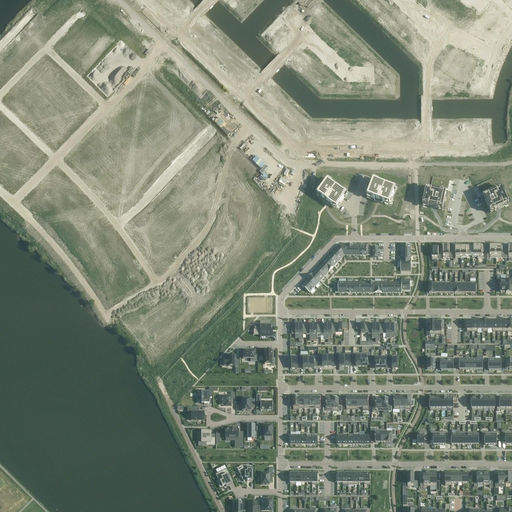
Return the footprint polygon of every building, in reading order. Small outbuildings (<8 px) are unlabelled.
[(167,0),(163,4),(163,5),(167,9),(169,6),(171,8),(176,3),(172,0),(167,0)] [(231,0),(230,0),(227,4),(235,11),(241,5),(237,1),(235,3),(231,0)] [(385,0),(381,0),(376,5),(380,9),(379,11),(381,14),(385,9),(383,7),(387,2),(385,0)] [(422,1),(418,5),(424,10),(428,6),(424,2),(422,1)] [(177,14),(175,16),(179,21),(186,13),(180,7),(175,12),(177,14)] [(438,7),(434,15),(439,18),(443,9),(438,7)] [(392,8),(384,15),(389,21),(397,13),(392,8)] [(443,9),(439,18),(443,20),(447,12),(443,9)] [(447,12),(443,20),(448,22),(452,14),(447,12)] [(397,13),(389,21),(395,26),(402,18),(397,13)] [(503,13),(500,18),(508,22),(511,18),(503,13)] [(320,19),(314,24),(317,28),(318,27),(322,31),(327,26),(325,24),(328,20),(321,14),(318,17),(320,19)] [(452,14),(448,22),(454,25),(458,17),(452,14)] [(458,17),(454,25),(460,28),(464,20),(458,17)] [(500,18),(498,22),(505,27),(508,22),(500,18)] [(464,20),(460,28),(464,30),(468,22),(464,20)] [(401,24),(397,29),(399,31),(401,29),(405,34),(412,26),(408,22),(403,27),(401,24)] [(468,22),(464,30),(469,32),(473,24),(468,22)] [(498,22),(495,27),(503,31),(505,27),(498,22)] [(473,24),(469,32),(473,34),(477,26),(473,24)] [(412,26),(405,34),(410,38),(408,40),(410,42),(415,37),(412,35),(417,31),(412,26)] [(495,27),(493,31),(500,36),(503,31),(495,27)] [(199,28),(191,36),(196,40),(201,35),(203,37),(208,32),(206,30),(203,32),(199,28)] [(490,35),(492,37),(498,40),(500,36),(493,31),(490,35)] [(485,33),(482,39),(489,42),(492,37),(490,35),(485,33)] [(209,40),(205,44),(209,48),(216,41),(212,37),(213,36),(211,34),(207,38),(209,40)] [(416,39),(412,44),(414,46),(416,44),(421,49),(429,40),(424,36),(419,41),(416,39)] [(492,37),(489,42),(495,45),(498,40),(492,37)] [(216,41),(209,48),(212,52),(219,44),(216,41)] [(219,44),(212,52),(215,55),(222,47),(220,44),(219,44)] [(222,47),(215,55),(218,57),(225,50),(222,47)] [(225,50),(218,57),(222,61),(229,53),(225,50)] [(229,53),(222,61),(225,64),(233,57),(232,57),(229,53)] [(233,57),(225,64),(228,67),(235,59),(233,57)] [(235,59),(228,67),(231,70),(238,62),(235,59)] [(313,63),(304,72),(307,74),(310,72),(314,76),(325,65),(320,61),(315,65),(313,63)] [(238,62),(231,70),(235,73),(237,71),(239,73),(241,71),(246,66),(244,64),(242,66),(238,62)] [(245,77),(239,82),(244,87),(252,79),(247,74),(249,73),(247,70),(242,75),(245,77)] [(264,96),(259,102),(263,106),(271,98),(267,93),(269,92),(266,90),(262,94),(264,96)] [(271,98),(263,106),(268,110),(273,105),(275,107),(280,102),(277,100),(276,102),(271,98)] [(279,112),(274,116),(279,121),(286,113),(282,109),(283,107),(281,105),(277,110),(279,112)] [(286,113),(279,121),(283,125),(288,120),(290,122),(294,118),(292,116),(290,117),(286,113)] [(296,119),(288,127),(294,132),(301,125),(296,119)] [(301,125),(294,132),(299,138),(307,130),(301,125)] [(338,128),(338,136),(341,136),(341,139),(346,139),(346,130),(341,130),(341,128),(338,128)] [(376,130),(376,139),(381,139),(381,136),(384,136),(384,134),(384,128),(381,128),(381,130),(376,130)] [(387,129),(387,136),(390,136),(390,142),(396,142),(396,132),(390,132),(390,129),(387,129)] [(396,132),(396,142),(402,142),(402,136),(405,136),(405,129),(402,129),(402,132),(396,132)] [(406,129),(406,136),(410,136),(410,143),(416,143),(416,132),(410,132),(410,129),(406,129)] [(448,184),(449,180),(433,177),(432,181),(432,183),(431,186),(447,189),(447,186),(448,184)] [(496,187),(495,184),(494,182),(492,179),(478,186),(479,189),(480,191),(482,194),(496,187)] [(382,204),(383,202),(390,205),(396,189),(374,180),(368,197),(379,201),(379,202),(382,204)] [(318,195),(324,199),(323,201),(326,203),(327,201),(337,208),(347,194),(328,181),(318,195)] [(426,188),(423,206),(437,209),(443,210),(446,192),(426,188)] [(497,195),(479,203),(486,219),(505,211),(497,195)] [(335,250),(343,257),(344,256),(346,256),(346,245),(340,245),(335,250)] [(400,254),(411,254),(411,245),(400,245),(400,254)] [(443,245),(443,256),(449,256),(449,259),(453,259),(453,253),(450,253),(450,246),(446,246),(446,245),(443,245)] [(487,253),(487,259),(496,259),(496,245),(490,245),(490,253),(487,253)] [(496,245),(496,259),(505,259),(505,253),(502,253),(502,246),(499,246),(499,245),(496,245)] [(438,247),(431,247),(431,251),(432,252),(432,260),(441,260),(441,253),(438,253),(438,247)] [(331,255),(339,262),(343,257),(335,250),(331,255)] [(334,267),(339,262),(331,255),(326,260),(334,267)] [(334,267),(326,260),(321,265),(329,272),(334,267)] [(329,272),(321,265),(317,270),(325,277),(329,272)] [(312,274),(320,282),(325,277),(317,270),(312,274)] [(307,280),(315,287),(320,282),(312,274),(307,280)] [(497,278),(497,285),(500,285),(500,292),(506,292),(506,279),(501,279),(501,278),(497,278)] [(315,287),(307,280),(302,286),(309,293),(315,287)] [(411,291),(411,280),(402,280),(402,282),(402,293),(402,291),(411,291)] [(339,291),(339,293),(347,293),(347,282),(339,282),(339,284),(339,287),(339,289),(339,291)] [(267,337),(272,337),(272,326),(270,326),(270,322),(263,322),(260,322),(260,327),(253,327),(253,335),(259,335),(267,335),(267,337)] [(435,322),(435,335),(436,335),(441,335),(441,336),(445,336),(445,329),(441,329),(441,322),(436,322),(435,322)] [(335,324),(335,333),(343,333),(343,330),(347,330),(347,324),(342,324),(339,324),(335,324)] [(361,324),(356,324),(356,330),(361,330),(361,333),(368,333),(369,333),(369,324),(365,324),(361,324)] [(258,355),(255,355),(255,351),(243,351),(243,359),(250,359),(250,362),(258,362),(258,355)] [(264,351),(264,364),(271,364),(271,366),(275,366),(275,359),(272,359),(272,351),(264,351)] [(345,353),(345,356),(345,367),(350,367),(350,365),(353,365),(353,356),(350,356),(350,353),(345,353)] [(353,353),(353,356),(353,365),(356,365),(356,367),(362,367),(362,353),(353,353)] [(362,353),(362,367),(367,367),(367,365),(370,365),(370,353),(362,353)] [(337,355),(328,355),(328,356),(328,367),(334,367),(334,365),(337,365),(337,356),(337,355)] [(224,360),(224,366),(228,366),(235,366),(235,368),(239,368),(239,360),(235,360),(235,356),(228,356),(228,360),(224,360)] [(309,356),(300,356),(300,357),(300,367),(303,367),(303,369),(309,369),(309,358),(309,356)] [(319,358),(319,365),(323,365),(323,367),(328,367),(328,356),(323,356),(319,356),(319,358)] [(337,356),(337,365),(339,365),(339,367),(345,367),(345,356),(337,356)] [(292,358),(292,369),(297,369),(297,367),(300,367),(300,357),(292,357),(292,358)] [(372,358),(372,367),(376,367),(376,369),(381,369),(381,357),(381,358),(376,358),(372,358)] [(381,357),(381,369),(387,369),(387,367),(389,367),(389,357),(381,357)] [(389,357),(389,367),(392,367),(392,369),(398,369),(398,358),(398,357),(389,357)] [(427,363),(427,366),(427,370),(432,370),(432,369),(435,369),(435,363),(438,363),(438,357),(427,357),(427,363)] [(438,357),(438,363),(441,363),(441,371),(445,371),(447,371),(447,358),(441,358),(441,357),(438,357)] [(447,358),(447,371),(449,371),(454,371),(454,363),(457,363),(457,357),(453,357),(453,358),(447,358)] [(457,357),(457,363),(460,363),(460,370),(461,370),(463,370),(465,370),(465,360),(460,360),(460,357),(457,357)] [(477,360),(477,370),(480,370),(482,370),(483,370),(483,363),(486,363),(486,357),(483,357),(483,360),(477,360)] [(486,357),(486,363),(489,363),(489,371),(493,371),(495,371),(495,358),(489,358),(489,357),(486,357)] [(495,358),(495,371),(497,371),(501,371),(501,363),(504,363),(504,357),(501,357),(501,360),(495,360),(495,358)] [(309,358),(309,369),(314,369),(314,367),(317,368),(317,358),(314,358),(309,358)] [(198,392),(198,398),(201,398),(201,404),(209,404),(209,392),(198,392)] [(221,396),(221,405),(225,405),(225,406),(231,406),(231,399),(234,399),(234,393),(231,393),(231,396),(221,396)] [(256,396),(256,404),(260,404),(260,409),(260,410),(272,410),(272,402),(261,402),(261,396),(256,396)] [(405,410),(411,410),(411,407),(414,407),(414,401),(411,401),(411,398),(405,398),(405,408),(405,410)] [(447,398),(447,408),(453,408),(453,402),(457,402),(457,398),(447,398)] [(468,398),(468,402),(472,402),(472,411),(477,411),(477,398),(468,398)] [(497,403),(497,411),(506,411),(506,398),(503,398),(500,398),(500,403),(497,403)] [(241,405),(241,409),(242,409),(242,411),(246,411),(247,411),(250,411),(250,408),(255,408),(255,403),(255,400),(250,400),(250,399),(242,399),(242,405),(241,405)] [(323,406),(323,412),(326,412),(326,411),(333,411),(333,399),(326,399),(326,406),(323,406)] [(333,399),(333,411),(339,411),(339,412),(342,412),(342,406),(339,406),(339,400),(339,399),(333,399)] [(373,406),(373,412),(376,412),(377,412),(377,411),(382,411),(382,409),(382,399),(376,399),(376,406),(373,406)] [(382,399),(382,409),(388,409),(388,412),(392,412),(392,406),(388,406),(388,400),(388,399),(382,399)] [(198,409),(199,409),(188,409),(188,415),(191,415),(191,421),(203,421),(203,412),(199,412),(199,411),(198,411),(198,409)] [(267,426),(264,426),(264,429),(260,429),(260,437),(264,437),(272,437),(272,426),(271,426),(268,426),(267,426)] [(237,448),(243,448),(243,433),(242,433),(242,434),(238,434),(238,432),(234,432),(234,429),(230,429),(230,430),(226,430),(226,438),(232,438),(232,439),(237,439),(237,448)] [(371,429),(371,436),(372,436),(375,436),(375,443),(381,443),(381,430),(376,430),(376,429),(371,429)] [(386,430),(386,443),(392,443),(392,442),(392,436),(395,436),(395,430),(392,430),(392,433),(387,433),(387,430),(386,430)] [(206,443),(206,446),(214,446),(214,439),(210,439),(210,435),(210,432),(207,432),(201,432),(201,433),(198,433),(198,438),(201,438),(201,443),(206,443)] [(417,441),(417,444),(418,444),(418,445),(424,445),(424,441),(428,441),(428,432),(418,433),(418,441),(417,441)] [(430,432),(430,441),(434,441),(434,445),(437,445),(439,445),(439,432),(430,432)] [(439,432),(439,445),(442,445),(445,445),(445,441),(448,441),(448,432),(439,432)] [(511,432),(503,432),(503,441),(506,441),(506,445),(511,445),(511,432)] [(482,433),(482,441),(485,441),(485,445),(488,445),(488,446),(491,446),(491,433),(482,433)] [(491,433),(491,446),(493,446),(493,445),(497,445),(497,441),(500,441),(500,433),(491,433)] [(245,471),(244,469),(242,466),(237,469),(238,472),(241,477),(240,477),(241,477),(243,482),(247,480),(247,481),(247,482),(247,481),(253,481),(253,467),(247,467),(247,471),(245,471)] [(215,475),(218,481),(216,482),(220,489),(225,486),(226,488),(232,485),(231,483),(233,482),(227,469),(215,475)] [(266,485),(269,485),(269,482),(272,482),(272,475),(269,475),(269,474),(261,474),(261,485),(262,485),(265,485),(266,485)] [(408,487),(414,487),(414,488),(418,488),(418,481),(414,481),(414,474),(408,474),(408,487)] [(424,487),(430,487),(430,474),(424,474),(424,481),(420,481),(420,488),(424,488),(424,487)] [(437,474),(430,474),(430,487),(436,487),(436,492),(440,492),(440,481),(437,481),(437,474)] [(483,486),(483,474),(477,474),(477,481),(474,481),(474,488),(478,488),(478,485),(483,485),(483,486)] [(483,474),(483,486),(489,486),(489,488),(493,488),(493,481),(490,481),(490,474),(483,474)] [(505,474),(499,474),(499,481),(495,481),(495,488),(499,488),(499,487),(505,487),(505,485),(505,484),(505,474)] [(264,507),(261,507),(261,511),(268,511),(269,511),(272,511),(272,500),(264,500),(264,507)] [(233,507),(233,510),(234,510),(233,511),(245,511),(242,511),(241,511),(241,508),(242,508),(242,502),(234,502),(234,507),(233,507)] [(260,508),(257,508),(257,507),(256,507),(256,502),(248,502),(248,511),(259,511),(260,507),(260,508)]
